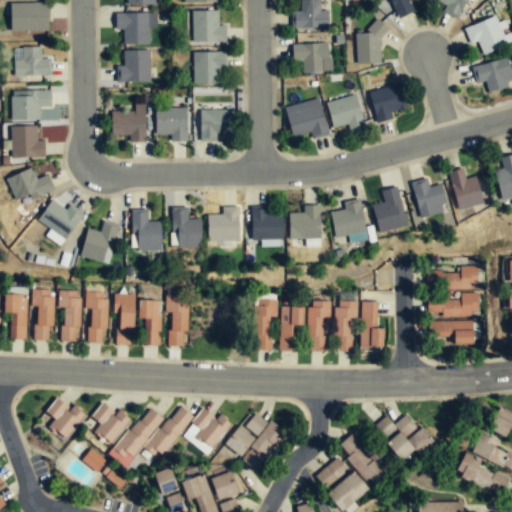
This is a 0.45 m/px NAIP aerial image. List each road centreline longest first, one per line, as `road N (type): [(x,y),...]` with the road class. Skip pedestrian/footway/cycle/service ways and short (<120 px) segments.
road 1 (residential): [(511,118),(318,169),(105,174),(84,154),(81,0)]
road 2 (residential): [(0,369),(323,383),(511,373)]
road 3 (residential): [(0,402),(34,502),(71,511),(291,466),(313,439),(323,383)]
road 4 (residential): [(255,0),(257,170)]
